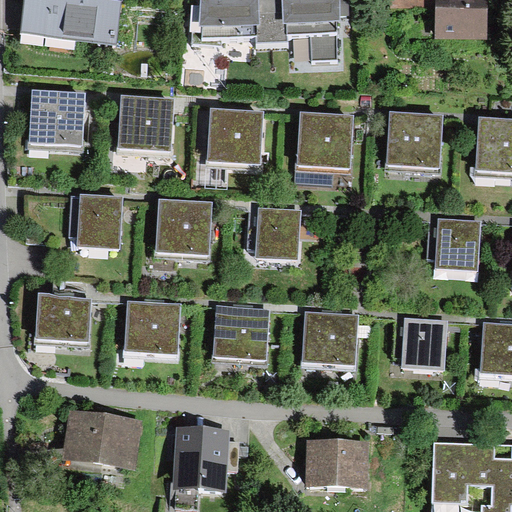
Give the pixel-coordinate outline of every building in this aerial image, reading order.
[(25,0),(21,38),(117,48),(121,5),(83,1),(71,0),(25,0)] [(253,0),(253,1),(259,1),(260,30),(256,30),(256,40),(256,48),(288,47),(288,39),(287,28),(284,29),(282,0),(253,0)] [(282,0),(284,29),(287,28),(288,39),(312,38),(337,37),(336,27),(340,27),(340,20),(350,20),(349,0),(282,0)] [(436,11),(435,0),(388,0),(389,13),(436,11)] [(435,0),(436,11),(436,44),(487,43),(486,0),(435,0)] [(259,1),(253,1),(201,3),(201,8),(193,8),(190,36),(193,36),(192,46),(221,49),(222,43),(256,40),(256,30),(260,30),(259,1)] [(337,37),(312,38),(313,64),(338,63),(337,37)] [(61,95),(32,94),(29,148),(83,151),(86,97),(61,95)] [(150,101),(122,100),(119,154),(172,157),(176,103),(150,101)] [(239,114),(211,112),(208,167),(262,170),(265,115),(239,114)] [(328,118),(300,116),(297,171),(351,174),(354,119),(328,118)] [(418,118),(390,117),(387,171),(441,174),(444,120),(418,118)] [(511,123),(507,123),(479,121),(476,176),(511,177),(511,123)] [(101,199),(80,198),(77,251),(121,253),(124,201),(101,199)] [(188,205),(160,203),(157,258),(210,261),(214,206),(188,205)] [(279,212),(259,211),(256,263),(298,266),(301,213),(279,212)] [(459,222),(439,221),(435,273),(478,276),(481,224),(459,222)] [(66,299),(39,298),(36,343),(88,346),(91,301),(66,299)] [(156,304),(128,303),(125,357),(179,360),(182,306),(156,304)] [(245,311),(217,309),(214,361),(268,364),(271,312),(245,311)] [(334,316),(306,314),(303,367),(357,370),(360,317),(334,316)] [(426,322),(405,321),(402,372),(445,375),(448,324),(426,322)] [(511,326),(484,325),(481,377),(511,379),(511,326)] [(108,419),(70,414),(64,464),(136,473),(143,423),(108,419)] [(210,432),(177,430),(173,494),(226,498),(228,475),(230,444),(231,434),(210,432)] [(240,444),(230,444),(228,475),(238,475),(240,444)] [(332,444),(307,444),(305,492),(343,493),(368,494),(369,446),(332,444)] [(511,511),(511,447),(464,446),(435,446),(432,511),(511,511)] [(179,509),(204,510),(204,498),(180,497),(179,509)]
